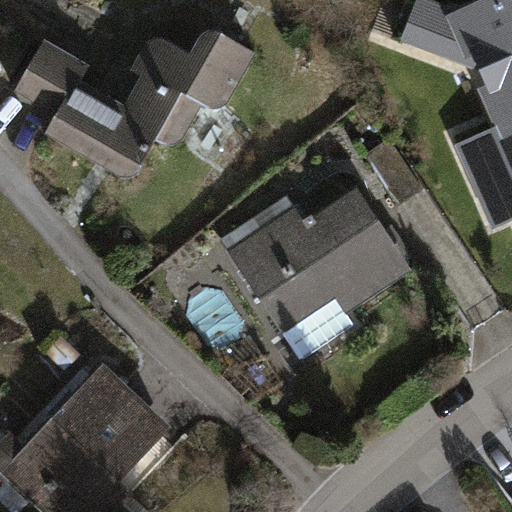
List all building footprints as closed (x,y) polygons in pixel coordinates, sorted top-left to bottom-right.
[(90,69),(42,43),(12,98),(53,120),(41,141),(119,184),(126,184),(133,182),(137,178),(140,173),(154,145),(165,150),(172,151),(180,147),(186,138),(200,112),(210,115),(220,115),(227,110),(232,102),(255,60),(220,42),(214,39),(208,39),(202,42),(197,47),(189,60),(165,46),(160,44),(154,44),(149,46),(144,50),(131,74),(141,79),(124,111),(80,88),(90,69)] [(511,59),(479,73),(511,152),(511,59)] [(389,143),(367,157),(399,208),(422,193),(389,143)] [(294,211),(226,255),(299,366),(356,329),(348,317),(412,275),(357,192),(304,227),(294,211)] [(171,433),(101,369),(26,449),(9,434),(0,443),(0,478),(36,511),(118,511),(131,499),(119,489),(171,433)]
